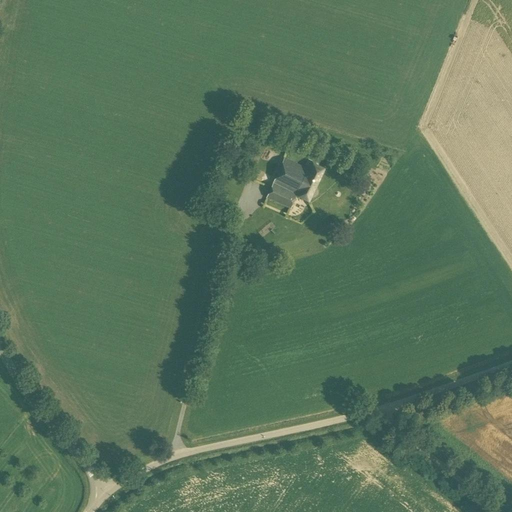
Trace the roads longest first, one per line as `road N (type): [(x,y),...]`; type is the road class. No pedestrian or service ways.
road 1 (unclassified): [(107,491),(177,454),(380,409),(511,362)]
road 2 (unclassified): [(107,491),(28,403),(0,355)]
road 3 (track): [(496,511),(380,409)]
